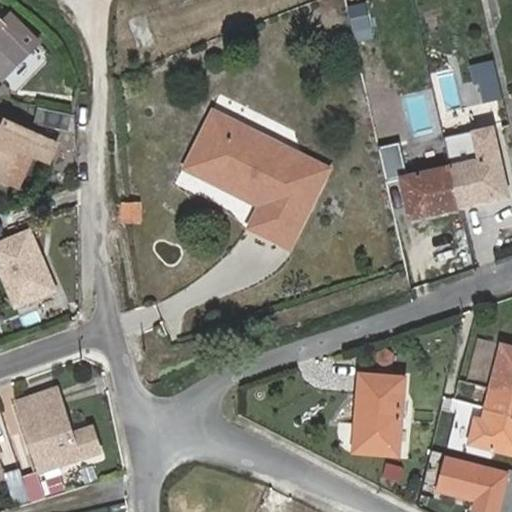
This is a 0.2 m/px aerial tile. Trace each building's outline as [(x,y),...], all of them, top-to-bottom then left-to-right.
[(5,16),(33,41),(42,32),(13,7),(5,16)] [(362,37),(379,33),(372,7),(355,12),(362,37)] [(5,16),(0,11),(0,57),(10,67),(33,41),(5,16)] [(56,140),(0,113),(0,172),(4,174),(20,141),(49,156),(56,140)] [(290,247),(329,169),(216,113),(188,168),(262,206),(252,228),(290,247)] [(481,160),(453,166),(463,206),(509,196),(494,128),(476,132),(481,160)] [(412,217),(463,206),(453,166),(404,178),(412,217)] [(124,220),(140,220),(140,205),(125,205),(124,220)] [(41,259),(29,230),(0,241),(0,270),(14,303),(50,290),(38,261),(41,259)] [(61,294),(34,300),(38,315),(65,308),(61,294)] [(511,454),(511,346),(506,345),(489,420),(478,418),(473,445),(511,454)] [(373,421),(370,449),(405,453),(413,376),(370,372),(364,420),(373,421)] [(71,429),(57,385),(19,399),(41,465),(100,444),(93,422),(71,429)] [(361,448),(370,449),(373,421),(364,420),(361,448)] [(23,472),(21,466),(7,472),(19,499),(31,494),(23,472)] [(32,499),(48,493),(38,466),(23,472),(31,494),(32,499)]
